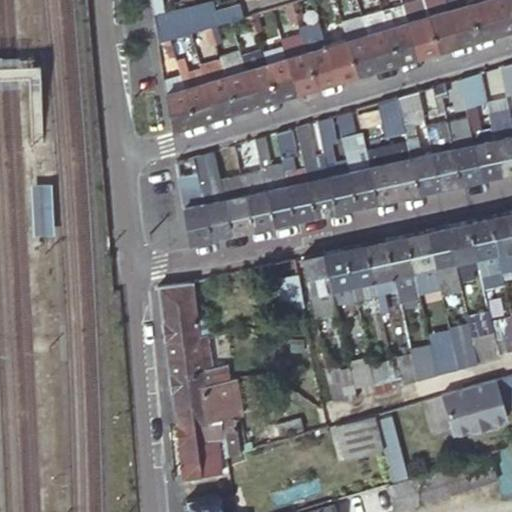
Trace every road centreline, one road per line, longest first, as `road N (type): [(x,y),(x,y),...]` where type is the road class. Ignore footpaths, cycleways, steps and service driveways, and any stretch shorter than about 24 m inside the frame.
road 1 (residential): [(113,150),(511,41)]
road 2 (residential): [(125,267),(511,183)]
road 3 (residential): [(125,267),(150,511)]
road 4 (unclassified): [(330,411),(511,358)]
road 5 (residential): [(97,0),(113,150)]
